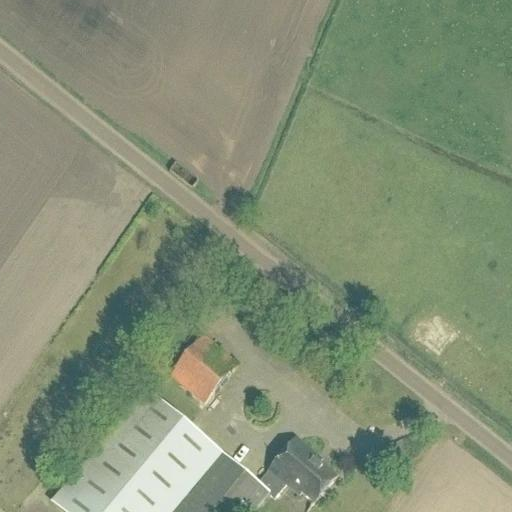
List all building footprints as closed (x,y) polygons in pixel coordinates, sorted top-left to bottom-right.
[(178,118),(173,123),(197,149),(202,144),(178,118)] [(190,177),(206,160),(192,146),(176,163),(190,177)] [(404,341),(511,414),(511,375),(487,358),(494,349),(429,305),(404,341)] [(205,342),(172,380),(207,410),(239,371),(205,342)] [(244,405),(263,419),(276,401),(256,388),(244,405)] [(258,487),(149,395),(54,509),(57,511),(259,511),(271,498),(276,503),(287,489),(299,500),(302,496),(315,508),(337,482),(314,463),(317,458),(296,441),(258,487)] [(212,408),(220,419),(230,411),(222,401),(212,408)]
